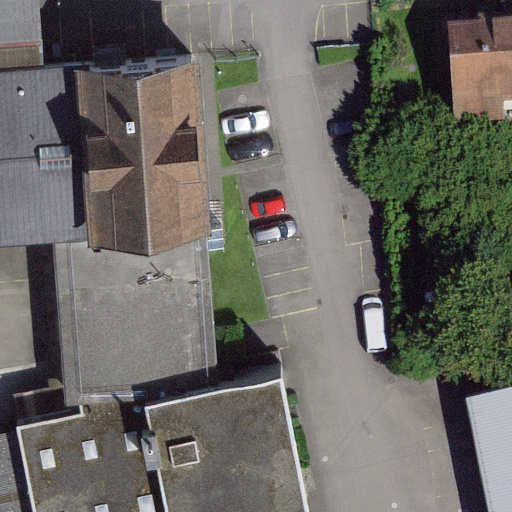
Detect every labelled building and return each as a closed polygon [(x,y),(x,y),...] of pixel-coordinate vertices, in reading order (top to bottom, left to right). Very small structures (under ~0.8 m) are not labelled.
[(28,0),(0,0),(0,229),(46,226),(34,65),(28,0)] [(504,110),(511,109),(511,25),(484,27),(484,39),(449,42),(456,138),(506,135),(504,110)] [(180,54),(34,65),(46,226),(50,280),(59,389),(71,388),(204,374),(180,54)] [(29,511),(302,511),(272,361),(204,374),(71,388),(71,400),(9,412),(29,511)] [(511,511),(511,413),(468,422),(486,511),(511,511)]
